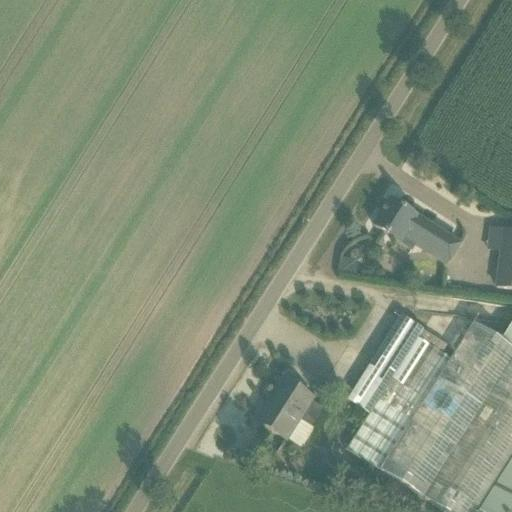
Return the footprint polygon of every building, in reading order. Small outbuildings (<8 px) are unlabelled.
[(373,229),(401,247),(404,241),(415,247),(416,245),(432,254),(431,258),(448,269),(460,247),(390,202),(373,229)] [(511,292),(511,234),(504,233),(496,290),(511,292)] [(357,262),(342,260),(340,275),(355,277),(357,262)] [(511,511),(511,351),(500,344),(473,327),(451,362),(441,356),(446,348),(422,333),(400,319),(398,322),(372,362),(346,403),(368,417),(346,452),(379,474),(439,511),(511,511)] [(315,403),(282,382),(273,397),(274,398),(269,407),(258,424),(256,423),(255,424),(288,445),(289,443),(301,451),(326,413),(313,405),(315,403)]
